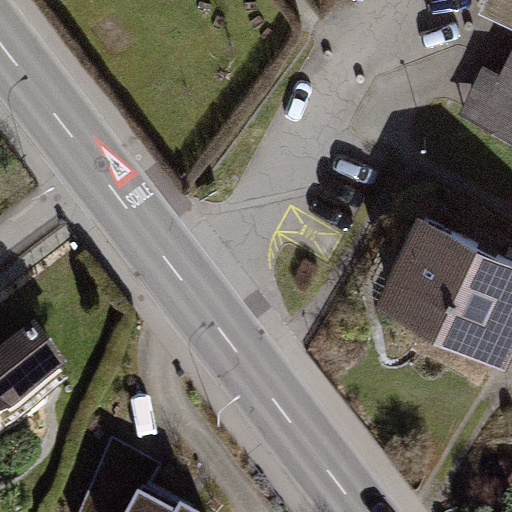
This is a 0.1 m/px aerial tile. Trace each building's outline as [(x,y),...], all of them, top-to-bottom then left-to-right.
[(511,0),(485,0),(482,7),(511,22),(511,0)] [(511,135),(511,55),(503,74),(480,62),(457,107),(511,135)] [(505,355),(511,340),(511,245),(421,202),(377,293),(505,355)] [(0,439),(67,387),(31,342),(0,366),(0,439)] [(161,467),(117,444),(81,511),(172,511),(145,498),(161,467)]
